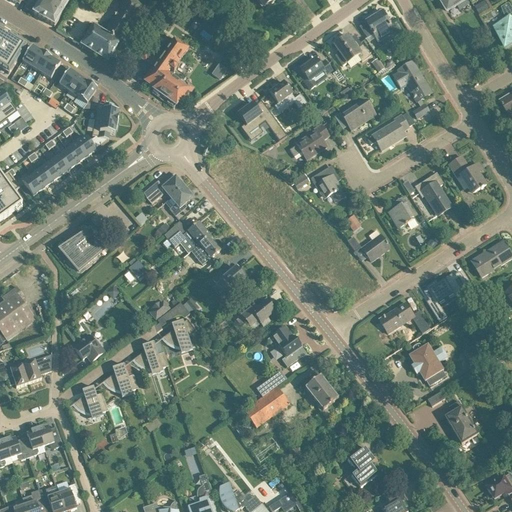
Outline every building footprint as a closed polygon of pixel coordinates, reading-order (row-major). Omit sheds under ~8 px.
[(33,14),(32,14),(54,28),(71,0),(22,0),(23,0),(28,4),(25,9),(33,14)] [(81,47),(107,64),(142,7),(130,0),(126,0),(105,34),(93,27),(81,47)] [(257,0),(260,3),(249,11),(257,21),(267,14),(269,17),(277,10),(279,13),(284,9),(277,0),(257,0)] [(440,0),(448,12),(468,0),(467,0),(440,0)] [(485,1),(475,7),(481,16),(490,10),(485,1)] [(497,35),(496,35),(498,39),(499,39),(501,37),(506,47),(511,44),(511,43),(511,42),(511,7),(511,5),(510,4),(509,4),(508,4),(502,8),(506,20),(507,21),(502,23),(502,22),(501,21),(498,23),(498,25),(499,25),(496,27),(500,33),(497,35)] [(366,24),(359,28),(367,39),(373,36),(375,40),(378,44),(385,40),(387,42),(390,43),(395,40),(396,37),(394,33),(382,13),(366,23),(366,24)] [(26,46),(0,29),(0,69),(8,75),(26,46)] [(347,37),(334,46),(340,54),(335,57),(343,67),(347,64),(357,57),(361,62),(362,63),(370,57),(363,46),(362,46),(357,50),(347,37)] [(145,48),(138,57),(145,62),(146,62),(155,68),(144,83),(153,90),(152,91),(153,91),(152,94),(155,96),(158,98),(159,99),(161,97),(168,102),(167,104),(174,109),(176,108),(178,105),(181,100),(185,102),(194,90),(187,85),(185,89),(172,80),(173,79),(167,75),(170,71),(174,73),(177,69),(176,68),(189,50),(174,40),(160,60),(151,54),(152,53),(145,48)] [(41,53),(32,47),(22,63),(32,69),(42,53),(41,53)] [(41,52),(41,53),(42,53),(32,69),(41,74),(51,59),(52,59),(41,52)] [(51,59),(41,74),(51,80),(60,65),(51,59)] [(301,79),(310,91),(317,86),(312,80),(323,72),(326,76),(332,72),(325,62),(319,66),(315,60),(300,71),(304,76),(301,79)] [(399,74),(394,78),(401,90),(407,87),(417,103),(431,95),(412,63),(398,72),(399,74)] [(227,71),(219,65),(211,75),(220,81),(227,71)] [(79,78),(69,71),(59,86),(68,93),(79,78)] [(88,84),(79,78),(68,93),(77,99),(88,84)] [(269,93),(275,102),(278,105),(285,100),(290,107),(294,104),(300,113),(308,107),(300,96),(295,100),(283,83),(269,93)] [(97,91),(88,84),(77,99),(86,106),(97,91)] [(1,91),(0,92),(0,111),(6,121),(17,113),(1,91)] [(340,96),(344,101),(352,96),(348,91),(340,96)] [(500,102),(509,117),(511,115),(511,94),(511,95),(511,96),(500,102)] [(252,105),(238,115),(246,126),(245,127),(244,126),(243,127),(249,135),(265,123),(276,138),(283,133),(261,102),(254,108),(252,105)] [(334,118),(343,131),(348,127),(351,133),(376,117),(366,102),(342,117),(340,114),(334,118)] [(97,105),(95,121),(118,125),(118,119),(117,119),(118,113),(113,113),(114,107),(104,105),(104,106),(97,105)] [(413,114),(416,118),(417,120),(429,113),(425,107),(413,114)] [(396,123),(367,140),(371,146),(375,144),(376,145),(377,145),(382,153),(405,138),(403,134),(409,130),(408,129),(414,125),(406,115),(401,117),(394,121),(396,123)] [(319,118),(311,123),(313,126),(317,124),(318,125),(322,123),(319,118)] [(22,119),(14,125),(18,130),(20,133),(28,127),(22,119)] [(118,125),(95,121),(92,137),(99,138),(98,140),(108,141),(109,135),(115,136),(115,131),(117,131),(118,125)] [(296,147),(290,151),(296,160),(303,156),(307,162),(327,149),(322,142),(329,138),(321,126),(314,131),(314,132),(295,145),(296,147)] [(286,138),(283,133),(276,138),(279,143),(286,138)] [(75,144),(86,159),(96,152),(94,150),(85,138),(75,144)] [(91,147),(94,150),(98,147),(93,140),(89,143),(91,147)] [(67,151),(78,166),(86,159),(75,144),(67,151)] [(223,164),(231,173),(250,157),(242,148),(223,164)] [(58,157),(69,172),(78,166),(67,151),(58,157)] [(58,157),(49,164),(60,178),(69,172),(58,157)] [(462,158),(449,166),(457,180),(459,178),(471,196),(486,187),(478,175),(480,174),(476,167),(470,171),(462,158)] [(220,161),(208,171),(223,188),(235,179),(220,161)] [(49,164),(41,170),(51,185),(60,178),(49,164)] [(330,168),(311,180),(324,201),(330,197),(334,204),(345,198),(345,199),(346,198),(336,183),(338,181),(330,168)] [(41,170),(32,176),(43,191),(51,185),(41,170)] [(0,177),(0,222),(22,207),(12,194),(20,189),(12,178),(8,173),(1,179),(0,177)] [(293,183),(299,190),(311,182),(306,174),(293,183)] [(415,188),(420,197),(422,200),(426,198),(438,217),(451,208),(438,189),(444,186),(436,174),(415,188)] [(166,194),(171,200),(186,187),(175,175),(161,187),(155,180),(141,192),(152,206),(166,194)] [(32,176),(23,183),(33,198),(43,191),(32,176)] [(406,181),(401,184),(407,196),(412,193),(406,181)] [(186,187),(171,200),(176,206),(170,211),(175,218),(187,208),(185,206),(186,205),(193,199),(189,194),(190,193),(186,187)] [(257,187),(243,199),(251,208),(265,196),(257,187)] [(265,196),(251,208),(259,217),(272,205),(265,196)] [(389,214),(398,230),(414,221),(404,205),(407,204),(403,198),(390,206),(393,211),(389,214)] [(501,204),(496,202),(492,208),(497,210),(501,204)] [(311,237),(324,229),(310,206),(297,214),(311,237)] [(285,210),(271,222),(279,231),(280,230),(293,219),(285,210)] [(353,217),(346,222),(351,230),(359,224),(353,217)] [(293,219),(280,230),(288,240),(301,228),(293,219)] [(180,223),(165,237),(167,241),(171,246),(175,249),(180,245),(185,241),(193,251),(210,238),(198,224),(188,232),(180,223)] [(171,230),(166,224),(157,231),(162,237),(171,230)] [(71,244),(61,251),(69,260),(67,262),(72,267),(73,266),(79,272),(84,268),(86,271),(99,260),(97,259),(96,258),(105,250),(100,243),(101,242),(103,240),(99,235),(97,237),(96,238),(90,231),(79,239),(77,239),(75,240),(73,241),(72,243),(71,244)] [(389,250),(376,232),(369,237),(373,243),(362,251),(371,263),(379,257),(378,257),(388,249),(389,250)] [(193,251),(191,253),(202,266),(211,259),(211,260),(221,252),(210,238),(193,251)] [(355,238),(348,243),(355,253),(362,248),(355,238)] [(431,239),(426,246),(432,251),(437,244),(431,239)] [(167,241),(163,245),(167,249),(171,246),(167,241)] [(303,243),(291,253),(298,263),(296,264),(304,274),(305,275),(308,274),(315,283),(327,273),(322,265),(328,260),(315,244),(310,248),(308,250),(303,243)] [(472,263),(478,272),(482,279),(511,260),(511,255),(505,245),(487,257),(485,255),(472,263)] [(340,258),(334,263),(350,281),(351,281),(351,280),(353,279),(354,280),(361,274),(353,264),(353,265),(352,263),(351,263),(348,266),(347,266),(347,267),(340,258)] [(36,261),(23,270),(33,284),(46,276),(36,261)] [(146,272),(139,263),(131,269),(137,278),(146,272)] [(334,263),(329,267),(336,276),(332,280),(333,281),(333,282),(341,291),(343,289),(342,288),(345,286),(348,284),(349,282),(350,282),(350,281),(334,263)] [(221,273),(212,280),(216,285),(219,283),(223,288),(226,285),(231,291),(245,280),(235,269),(225,277),(221,273)] [(425,293),(430,301),(428,303),(440,323),(448,318),(439,303),(454,293),(462,305),(476,296),(475,295),(465,280),(458,284),(453,275),(439,284),(437,282),(428,288),(429,290),(425,293)] [(107,294),(113,300),(119,294),(113,287),(107,294)] [(0,305),(0,332),(7,342),(36,321),(21,301),(24,298),(17,288),(6,296),(8,299),(0,305)] [(175,299),(171,303),(175,309),(180,305),(175,299)] [(191,300),(186,304),(190,308),(194,304),(191,300)] [(236,322),(241,329),(247,325),(250,329),(258,323),(260,326),(260,325),(263,328),(270,322),(267,319),(275,313),(266,302),(256,310),(254,307),(236,322)] [(169,310),(163,303),(150,314),(156,320),(169,310)] [(168,314),(173,320),(176,317),(179,317),(182,317),(185,319),(190,316),(181,304),(180,305),(175,309),(168,314)] [(380,322),(388,335),(412,320),(422,336),(431,331),(419,312),(414,315),(407,305),(380,322)] [(160,327),(168,319),(163,314),(155,322),(160,327)] [(214,327),(218,333),(231,323),(227,317),(214,327)] [(162,340),(162,341),(165,339),(167,342),(171,345),(175,348),(179,349),(181,355),(192,352),(188,339),(196,333),(187,321),(183,324),(183,322),(171,326),(173,331),(162,340)] [(285,328),(267,341),(272,348),(277,345),(286,358),(282,362),(287,369),(306,355),(301,348),(301,347),(301,345),(300,342),(297,342),(294,338),(292,339),(285,328)] [(80,345),(74,350),(83,361),(87,358),(91,364),(105,354),(96,342),(94,343),(89,336),(87,338),(79,344),(80,345)] [(132,362),(132,363),(135,361),(138,364),(141,367),(146,370),(150,371),(152,377),(163,373),(162,370),(168,368),(163,354),(157,356),(154,347),(154,346),(153,344),(142,347),(144,353),(132,362)] [(416,354),(410,357),(414,364),(410,367),(416,376),(420,374),(426,383),(445,372),(440,364),(449,359),(447,355),(445,351),(442,348),(434,354),(429,346),(423,350),(420,345),(418,346),(415,347),(414,349),(416,354)] [(476,346),(464,353),(468,360),(480,353),(476,346)] [(35,362),(22,366),(29,385),(41,381),(40,377),(51,373),(52,356),(35,362)] [(504,362),(500,356),(493,360),(498,367),(504,362)] [(374,357),(369,360),(372,365),(377,362),(374,357)] [(29,385),(22,366),(8,371),(5,364),(0,365),(0,377),(5,382),(8,381),(10,387),(15,385),(16,389),(29,385)] [(114,375),(102,385),(105,383),(107,386),(109,388),(114,391),(120,393),(122,399),(133,395),(132,392),(138,390),(134,376),(127,378),(124,369),(125,369),(124,368),(123,366),(112,370),(114,375)] [(270,393),(287,381),(281,373),(264,385),(270,393)] [(305,389),(323,411),(338,400),(320,377),(305,389)] [(72,407),(75,405),(77,408),(83,412),(89,414),(90,414),(92,422),(103,418),(102,414),(108,412),(102,395),(96,397),(94,391),(94,390),(93,388),(82,392),(84,398),(72,407)] [(277,388),(244,412),(256,429),(290,405),(277,388)] [(428,402),(433,408),(445,401),(441,394),(428,402)] [(450,409),(453,414),(446,419),(463,446),(479,436),(459,403),(450,409)] [(146,427),(150,434),(162,426),(157,419),(146,427)] [(247,424),(237,431),(243,440),(253,433),(247,424)] [(43,427),(37,429),(43,448),(50,446),(51,449),(54,450),(62,448),(55,429),(49,431),(48,427),(44,429),(43,427)] [(125,428),(117,431),(119,437),(117,437),(118,441),(120,440),(127,435),(125,428)] [(28,438),(22,440),(29,459),(37,456),(38,453),(37,450),(43,448),(37,429),(31,431),(31,433),(27,435),(28,438)] [(115,435),(110,437),(112,445),(118,443),(115,435)] [(10,438),(4,441),(11,459),(17,457),(18,460),(21,462),(29,459),(22,440),(17,442),(16,438),(11,440),(10,438)] [(0,469),(4,468),(6,465),(5,461),(11,459),(4,441),(0,442),(0,469)] [(365,448),(347,462),(355,472),(356,474),(351,477),(361,489),(379,475),(368,462),(372,459),(365,448)] [(201,473),(198,458),(191,460),(194,475),(201,473)] [(494,479),(486,484),(495,500),(504,495),(507,498),(509,497),(511,502),(511,475),(497,483),(494,479)] [(187,508),(188,511),(211,511),(207,498),(212,496),(205,476),(199,478),(203,489),(200,492),(199,495),(199,504),(187,508)] [(69,490),(59,494),(64,511),(71,511),(77,510),(75,506),(81,504),(75,486),(69,488),(69,490)] [(238,511),(248,504),(238,491),(232,496),(229,486),(219,489),(219,491),(219,493),(219,495),(219,498),(220,500),(220,501),(223,509),(224,508),(227,511),(238,511)] [(45,511),(41,497),(39,492),(31,494),(32,497),(22,500),(24,506),(26,511),(45,511)] [(47,495),(41,497),(45,511),(64,511),(59,494),(48,498),(47,495)] [(291,494),(268,509),(270,511),(274,511),(281,508),(284,511),(287,511),(297,505),(291,494)] [(246,507),(249,511),(262,511),(266,509),(257,497),(249,504),(250,505),(246,507)] [(390,507),(383,511),(384,511),(405,511),(401,504),(399,505),(395,498),(387,502),(390,507)] [(156,504),(150,506),(151,511),(179,511),(179,510),(178,510),(176,502),(174,503),(172,504),(171,506),(171,509),(158,511),(156,504)]
